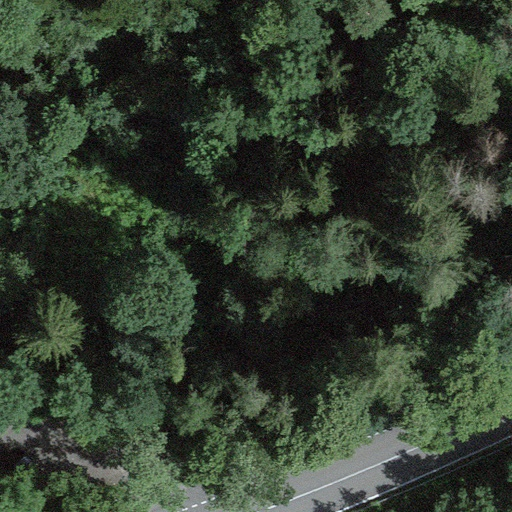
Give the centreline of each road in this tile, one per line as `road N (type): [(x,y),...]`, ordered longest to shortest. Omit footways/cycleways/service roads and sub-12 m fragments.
road 1 (secondary): [(257,511),(511,400)]
road 2 (track): [(0,417),(68,433),(176,483),(204,511)]
